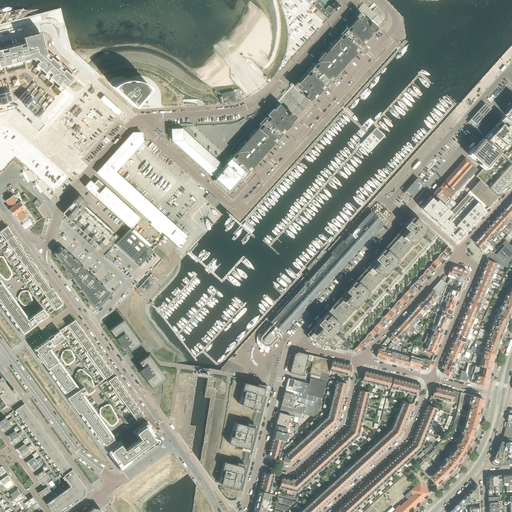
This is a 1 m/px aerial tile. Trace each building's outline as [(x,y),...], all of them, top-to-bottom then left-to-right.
[(313,5),(328,19),(329,18),(328,17),(330,14),(331,15),(340,7),(339,5),(338,4),(338,3),(337,3),(335,2),(333,4),(331,2),(328,5),(329,6),(325,10),(317,2),(313,5)] [(288,113),(289,114),(290,114),(296,107),(301,112),(305,108),(300,103),(306,97),(305,96),(304,95),(302,93),(302,92),(301,92),(298,90),(298,89),(295,87),(298,84),(301,81),(299,79),(304,74),(305,74),(306,75),(316,64),(318,61),(327,52),(329,49),(337,40),(339,38),(349,27),(355,20),(360,15),(363,17),(366,19),(367,20),(366,20),(367,21),(368,21),(370,23),(369,23),(370,23),(370,24),(376,29),(378,27),(372,21),(373,20),(376,16),(377,15),(376,15),(373,12),(372,11),(369,8),(363,3),(363,4),(360,8),(352,16),(348,20),(348,21),(325,46),(324,47),(313,59),(312,60),(302,71),(301,72),(291,83),(290,85),(290,88),(287,92),(285,90),(281,94),(283,96),(279,101),(277,99),(270,106),(269,107),(268,106),(260,111),(248,117),(249,119),(246,121),(245,118),(243,119),(238,122),(236,123),(235,123),(226,124),(213,125),(197,126),(197,127),(195,127),(179,128),(178,128),(171,128),(169,128),(169,129),(169,141),(170,142),(175,146),(175,147),(181,152),(187,157),(193,162),(193,163),(199,168),(205,173),(205,174),(208,176),(209,177),(211,175),(172,141),(172,140),(171,129),(182,129),(199,144),(221,164),(219,167),(221,169),(224,165),(225,165),(241,147),(279,104),(284,109),(285,110),(286,111),(288,113)] [(373,32),(376,29),(370,24),(370,23),(369,23),(370,23),(368,21),(367,21),(366,20),(367,20),(366,19),(363,17),(360,15),(355,20),(349,27),(339,38),(337,40),(329,49),(327,52),(318,61),(316,64),(306,75),(305,74),(304,74),(299,79),(301,81),(298,84),(295,87),(298,89),(298,90),(301,92),(302,92),(302,93),(304,95),(305,96),(306,97),(311,101),(316,95),(317,96),(348,61),(358,50),(366,42),(374,33),(373,32)] [(14,27),(0,30),(0,32),(1,37),(16,33),(14,27)] [(0,67),(29,60),(36,65),(63,90),(64,89),(74,78),(73,77),(74,76),(71,73),(70,74),(69,73),(65,70),(64,69),(65,68),(62,65),(61,66),(60,65),(61,64),(58,61),(56,62),(55,61),(52,58),(51,57),(52,56),(49,53),(47,54),(47,53),(43,39),(41,33),(23,38),(25,44),(24,44),(20,45),(19,45),(19,43),(13,45),(13,47),(7,48),(6,49),(5,47),(1,50),(0,50),(0,67)] [(109,79),(107,81),(115,89),(117,90),(124,96),(125,97),(134,106),(183,105),(183,100),(186,95),(182,94),(178,91),(174,88),(171,86),(167,82),(164,80),(162,79),(160,78),(158,77),(155,75),(150,73),(146,72),(143,71),(137,70),(134,70),(129,70),(124,71),(121,72),(117,74),(114,75),(111,77),(109,79)] [(9,90),(4,91),(7,103),(12,102),(9,90)] [(26,90),(18,99),(22,103),(30,94),(26,90)] [(227,93),(230,102),(236,101),(234,95),(234,91),(227,93)] [(230,102),(227,93),(221,94),(223,104),(230,102)] [(30,94),(22,103),(26,106),(25,107),(26,107),(34,98),(35,97),(30,94)] [(34,98),(26,107),(29,111),(38,102),(34,98)] [(38,102),(29,111),(33,114),(42,105),(38,102)] [(295,118),(290,114),(289,114),(288,113),(286,111),(285,110),(284,109),(279,104),(241,147),(225,165),(224,165),(221,169),(219,167),(221,164),(199,144),(182,129),(171,129),(172,140),(172,141),(211,175),(212,175),(216,178),(213,181),(228,194),(241,180),(253,166),(257,162),(283,134),(293,122),(292,122),(295,118)] [(473,128),(490,109),(487,106),(485,104),(474,115),(467,123),(473,128)] [(42,105),(33,114),(38,118),(46,109),(42,105)] [(511,124),(503,117),(494,127),(484,137),(486,139),(509,160),(511,162),(511,124)] [(370,132),(355,148),(365,157),(380,140),(370,132)] [(102,177),(106,182),(115,172),(142,142),(142,133),(141,133),(132,133),(97,173),(102,178),(102,177)] [(483,139),(470,153),(484,166),(487,168),(499,154),(493,148),(492,148),(488,145),(488,144),(483,139)] [(500,176),(505,170),(510,164),(499,154),(487,168),(484,166),(482,169),(476,176),(480,180),(489,188),(494,182),(500,176)] [(439,188),(450,198),(467,179),(468,178),(468,179),(477,169),(465,159),(439,188)] [(511,176),(505,170),(500,176),(509,184),(511,181),(511,176)] [(118,192),(127,183),(115,172),(106,182),(118,192)] [(509,184),(500,176),(494,182),(504,190),(506,188),(509,184)] [(407,192),(405,194),(411,200),(424,185),(418,180),(417,178),(406,190),(407,192)] [(90,181),(85,187),(90,192),(96,197),(131,229),(140,218),(100,182),(98,180),(94,184),(90,181)] [(486,210),(498,197),(489,188),(479,180),(467,193),(486,210)] [(504,190),(494,182),(489,188),(498,197),(498,196),(499,196),(502,193),(501,193),(504,190)] [(118,192),(126,200),(135,190),(127,183),(118,192)] [(456,204),(450,198),(439,188),(432,195),(444,206),(451,212),(456,204)] [(126,200),(135,207),(143,197),(135,190),(126,200)] [(209,193),(204,198),(215,208),(215,207),(219,202),(218,200),(209,193)] [(421,208),(420,208),(421,209),(423,210),(458,242),(486,210),(467,193),(451,212),(437,199),(436,201),(431,196),(422,206),(421,208)] [(22,196),(24,199),(28,204),(31,202),(25,194),(24,194),(22,196)] [(14,195),(5,201),(10,208),(9,209),(9,210),(10,211),(12,213),(14,215),(15,215),(23,209),(24,208),(22,205),(23,204),(21,201),(20,202),(19,202),(14,195)] [(84,206),(87,203),(79,195),(75,200),(67,208),(62,213),(66,217),(102,249),(108,242),(111,244),(118,236),(84,206)] [(143,214),(151,204),(143,197),(135,207),(143,214)] [(143,214),(151,222),(159,212),(151,204),(143,214)] [(363,222),(374,232),(378,228),(379,229),(387,219),(387,218),(379,211),(376,208),(372,212),(363,222)] [(23,209),(15,215),(20,221),(23,224),(30,219),(28,216),(28,215),(23,209)] [(511,216),(504,209),(500,214),(511,224),(511,216)] [(151,222),(159,229),(168,219),(159,212),(151,222)] [(496,218),(511,231),(511,230),(511,224),(500,214),(496,218)] [(451,249),(416,218),(414,216),(323,317),(307,334),(310,337),(316,342),(316,343),(317,344),(318,343),(339,349),(342,345),(347,350),(348,349),(352,350),(354,352),(358,352),(395,311),(451,249)] [(496,218),(493,222),(503,231),(507,235),(511,231),(496,218)] [(168,219),(159,229),(177,245),(186,236),(175,226),(168,219)] [(255,230),(246,222),(243,226),(252,234),(255,230)] [(374,232),(363,222),(359,227),(358,228),(351,236),(362,246),(374,232)] [(493,222),(489,226),(498,234),(499,235),(503,231),(493,222)] [(489,226),(486,229),(495,237),(498,234),(489,226)] [(2,230),(0,231),(0,235),(2,237),(10,231),(7,227),(4,229),(4,228),(2,229),(2,230)] [(153,251),(129,229),(115,244),(139,266),(153,251)] [(486,229),(483,232),(492,240),(495,237),(486,229)] [(10,231),(2,237),(5,242),(6,242),(5,241),(13,236),(14,236),(13,235),(11,231),(10,232),(10,231)] [(483,232),(480,236),(489,243),(492,240),(483,232)] [(500,235),(497,239),(502,243),(505,240),(504,239),(500,235)] [(13,236),(5,241),(6,242),(8,245),(9,246),(16,240),(13,236)] [(356,253),(362,246),(351,236),(349,238),(348,236),(344,241),(345,242),(345,243),(356,253)] [(480,236),(477,239),(486,247),(490,250),(492,252),(495,250),(496,250),(489,244),(489,243),(480,236)] [(475,242),(475,243),(475,244),(478,247),(477,248),(482,251),(486,255),(486,256),(492,252),(490,250),(486,247),(477,239),(478,239),(475,242)] [(8,245),(7,246),(7,247),(10,251),(11,251),(11,250),(19,245),(19,244),(16,240),(9,246),(8,245)] [(492,252),(486,256),(487,260),(500,265),(508,268),(511,264),(511,261),(511,246),(507,242),(505,240),(502,243),(499,247),(496,250),(495,250),(492,252)] [(347,263),(356,253),(345,243),(335,253),(338,255),(347,263)] [(19,245),(11,250),(11,251),(14,254),(14,255),(22,249),(23,249),(19,244),(19,245)] [(108,292),(86,272),(81,268),(82,267),(60,247),(54,254),(72,278),(73,277),(77,281),(75,283),(93,308),(108,292)] [(14,254),(13,255),(14,255),(17,260),(18,259),(25,253),(24,251),(25,251),(23,249),(23,250),(22,249),(14,255),(14,254)] [(25,253),(18,259),(21,263),(29,258),(27,256),(28,255),(27,254),(26,254),(25,253)] [(334,277),(341,269),(332,262),(338,255),(335,253),(333,255),(333,256),(331,255),(323,264),(324,265),(323,267),(334,277)] [(347,263),(338,255),(332,262),(341,269),(347,263)] [(21,263),(20,264),(23,268),(23,269),(24,268),(32,262),(31,262),(30,260),(31,260),(30,258),(29,259),(29,258),(21,263)] [(487,260),(485,264),(498,270),(498,269),(500,265),(487,260)] [(32,262),(24,268),(27,272),(36,266),(35,264),(34,264),(32,261),(31,262),(32,262)] [(485,264),(483,269),(494,273),(495,273),(503,277),(505,273),(498,270),(485,264)] [(36,266),(27,272),(30,276),(30,277),(38,271),(39,271),(37,268),(36,266)] [(450,288),(454,279),(458,268),(454,266),(453,267),(452,267),(451,271),(449,270),(447,276),(449,277),(447,284),(446,286),(450,288)] [(328,283),(334,277),(323,267),(317,273),(328,283)] [(458,280),(462,269),(458,268),(454,279),(458,280)] [(462,269),(458,280),(457,284),(462,286),(466,276),(465,276),(467,272),(466,272),(466,270),(462,269)] [(483,269),(481,274),(501,282),(503,277),(495,273),(494,273),(483,269)] [(30,276),(29,277),(30,277),(33,282),(41,276),(38,271),(30,277),(30,276)] [(322,290),(328,283),(317,273),(311,280),(315,284),(322,290)] [(481,274),(479,279),(498,286),(499,286),(500,284),(501,283),(501,282),(481,274)] [(41,276),(33,282),(36,286),(37,286),(37,285),(45,280),(41,276)] [(143,294),(155,282),(149,276),(149,277),(137,289),(141,292),(143,294)] [(441,279),(431,290),(441,298),(442,296),(444,291),(446,286),(447,284),(441,279)] [(479,279),(477,283),(479,284),(496,291),(498,286),(479,279)] [(45,280),(37,285),(37,286),(40,289),(40,290),(48,284),(45,280)] [(307,307),(322,290),(315,284),(311,280),(292,301),(299,306),(302,303),(307,307)] [(0,302),(17,326),(22,333),(47,315),(43,308),(42,309),(27,320),(4,287),(0,281),(0,302)] [(477,283),(475,288),(488,294),(494,296),(496,291),(479,284),(477,283)] [(40,289),(39,290),(42,295),(43,295),(44,294),(51,289),(51,288),(48,284),(40,290),(40,289)] [(458,297),(459,292),(454,290),(450,288),(446,286),(444,291),(458,297)] [(51,289),(44,294),(46,297),(46,298),(54,292),(51,288),(51,289)] [(475,288),(473,293),(483,298),(492,301),(493,297),(494,296),(488,294),(475,288)] [(431,290),(427,294),(435,301),(436,299),(437,300),(437,301),(439,302),(440,300),(441,298),(431,290)] [(456,301),(458,297),(444,291),(442,296),(456,301)] [(46,297),(45,298),(45,299),(48,303),(57,296),(54,292),(46,298),(46,297)] [(473,293),(471,298),(484,304),(489,306),(490,304),(492,301),(483,298),(473,293)] [(435,308),(438,304),(435,301),(427,294),(424,298),(432,305),(435,308)] [(503,302),(500,309),(511,313),(511,311),(511,309),(511,297),(507,296),(506,295),(503,302)] [(57,296),(48,303),(51,307),(60,300),(60,299),(58,296),(57,296)] [(454,306),(456,301),(442,296),(441,298),(440,300),(454,306)] [(429,308),(432,305),(424,298),(421,301),(429,308)] [(471,298),(469,303),(487,311),(489,306),(484,304),(471,298)] [(60,300),(51,307),(54,311),(63,304),(60,300)] [(452,310),(454,306),(440,300),(439,302),(438,304),(452,310)] [(300,314),(307,307),(302,303),(299,306),(292,301),(288,305),(299,316),(300,315),(300,314)] [(429,308),(421,301),(418,305),(425,312),(429,308)] [(469,303),(467,309),(485,316),(487,311),(469,303)] [(450,315),(452,310),(438,304),(435,308),(450,315)] [(292,324),(299,316),(288,305),(280,314),(291,324),(292,323),(292,324)] [(422,316),(425,312),(418,305),(414,309),(422,316)] [(448,319),(450,315),(435,308),(434,310),(433,312),(433,313),(448,319)] [(422,316),(414,309),(411,312),(419,319),(422,316)] [(467,309),(465,314),(483,321),(485,316),(467,309)] [(497,316),(494,322),(505,326),(508,320),(507,320),(508,318),(509,316),(510,317),(511,313),(500,309),(497,315),(497,316)] [(419,319),(411,312),(408,316),(416,323),(419,319)] [(446,325),(448,319),(433,313),(436,314),(433,320),(435,321),(446,325)] [(291,324),(280,314),(278,316),(274,321),(285,331),(291,324)] [(465,314),(463,319),(481,326),(481,325),(483,321),(465,314)] [(416,323),(408,316),(405,319),(419,332),(422,328),(416,323)] [(420,333),(419,332),(405,319),(402,323),(412,332),(411,332),(412,333),(415,335),(417,337),(420,333)] [(463,319),(461,324),(479,331),(481,326),(463,319)] [(75,320),(66,326),(70,331),(78,325),(75,320)] [(141,344),(123,320),(109,330),(123,348),(126,345),(131,351),(141,344)] [(283,333),(285,331),(274,321),(272,323),(272,324),(282,333),(283,333)] [(444,329),(446,325),(435,321),(433,325),(444,329)] [(480,329),(479,333),(489,336),(500,340),(502,334),(505,326),(494,322),(491,329),(491,330),(490,332),(480,329)] [(412,332),(402,323),(398,326),(406,333),(409,336),(412,333),(411,332),(412,332)] [(259,338),(259,341),(259,342),(260,342),(261,341),(262,341),(263,342),(263,343),(264,343),(265,344),(266,345),(268,344),(269,344),(270,344),(270,343),(275,338),(277,339),(282,333),(272,324),(268,330),(266,328),(260,335),(259,337),(259,338)] [(460,325),(458,329),(477,336),(478,333),(479,331),(461,324),(460,325)] [(78,325),(70,331),(73,335),(81,329),(78,325)] [(442,334),(444,329),(433,325),(432,325),(431,329),(442,334)] [(406,333),(398,326),(395,330),(403,337),(406,333)] [(81,329),(73,335),(76,340),(84,334),(81,329)] [(440,339),(442,334),(431,329),(430,329),(432,330),(430,335),(440,339)] [(458,329),(456,334),(472,340),(475,341),(475,340),(476,340),(477,336),(458,329)] [(403,337),(395,330),(392,334),(399,340),(400,340),(403,337)] [(59,331),(33,350),(37,355),(36,356),(46,370),(47,369),(64,393),(67,397),(68,398),(66,399),(76,413),(78,411),(95,436),(94,437),(100,444),(101,444),(103,446),(113,439),(83,396),(82,395),(88,391),(85,387),(84,388),(83,386),(78,390),(75,386),(49,349),(64,338),(59,331)] [(438,343),(440,339),(430,335),(427,333),(425,338),(438,343)] [(476,340),(475,343),(480,345),(479,346),(485,347),(484,350),(496,354),(498,347),(498,346),(500,340),(489,336),(479,333),(477,337),(487,340),(486,343),(476,340)] [(84,334),(76,340),(79,344),(88,338),(84,334)] [(394,343),(395,345),(399,340),(392,334),(388,338),(391,341),(394,343)] [(456,334),(454,339),(469,345),(470,345),(472,340),(456,334)] [(88,338),(79,344),(82,348),(91,342),(88,338)] [(262,341),(261,341),(261,343),(262,344),(263,345),(265,346),(266,346),(268,346),(270,345),(271,344),(277,339),(275,338),(270,343),(270,344),(269,344),(268,344),(266,345),(265,344),(264,343),(263,343),(263,342),(262,341)] [(436,348),(438,343),(425,338),(423,342),(427,344),(436,348)] [(454,339),(452,344),(466,350),(470,352),(471,352),(474,353),(476,348),(473,347),(472,346),(471,350),(467,349),(469,345),(454,339)] [(394,363),(399,340),(395,345),(394,343),(389,361),(394,363)] [(398,364),(403,344),(402,342),(400,340),(399,340),(394,363),(398,364)] [(384,360),(389,361),(394,343),(391,341),(389,344),(388,349),(387,349),(384,360)] [(91,342),(82,348),(85,353),(93,347),(94,347),(91,342)] [(403,365),(407,348),(405,346),(403,344),(398,364),(403,365)] [(435,352),(436,348),(427,344),(425,349),(435,352)] [(452,344),(450,349),(464,355),(465,352),(470,354),(470,352),(466,350),(452,344)] [(403,365),(408,366),(413,346),(412,346),(407,348),(403,365)] [(408,366),(414,368),(419,347),(413,346),(408,366)] [(86,353),(85,354),(88,358),(96,351),(93,347),(85,353),(86,353)] [(414,368),(419,369),(424,352),(424,348),(419,347),(414,368)] [(384,360),(387,349),(383,348),(383,349),(378,348),(376,357),(380,358),(380,359),(384,360)] [(450,349),(448,354),(461,360),(468,363),(471,364),(471,361),(472,359),(464,356),(464,355),(450,349)] [(472,359),(471,361),(479,363),(478,366),(491,369),(493,362),(493,361),(496,354),(484,350),(481,358),(478,357),(473,356),(472,358),(472,359)] [(96,351),(88,358),(91,362),(100,356),(96,351)] [(311,367),(314,356),(298,352),(294,354),(289,372),(302,376),(305,366),(311,367)] [(429,367),(433,356),(424,352),(419,369),(423,370),(423,369),(425,370),(427,369),(428,367),(429,367)] [(448,354),(446,359),(459,364),(461,360),(448,354)] [(166,379),(156,365),(149,355),(138,362),(143,368),(139,371),(152,389),(166,379)] [(100,356),(91,362),(94,366),(103,360),(100,356)] [(330,371),(332,360),(314,356),(311,367),(310,373),(309,378),(310,378),(319,380),(320,376),(321,372),(329,374),(330,371)] [(446,359),(444,363),(454,367),(456,368),(457,369),(459,364),(446,359)] [(103,360),(94,366),(97,371),(106,365),(103,360)] [(332,360),(330,371),(349,375),(351,367),(350,367),(350,366),(348,365),(349,365),(332,360)] [(444,363),(442,368),(443,368),(444,368),(444,369),(454,373),(457,374),(458,370),(456,369),(456,368),(454,367),(444,363)] [(106,365),(97,371),(101,375),(109,369),(106,365)] [(475,365),(470,382),(481,385),(483,385),(485,385),(486,384),(487,383),(488,383),(488,379),(489,379),(491,369),(478,366),(475,365)] [(109,369),(101,375),(104,380),(112,374),(109,369)] [(443,370),(442,373),(452,377),(455,378),(459,379),(460,375),(459,374),(457,374),(454,373),(444,369),(443,370)] [(0,410),(6,406),(19,397),(3,374),(0,370),(0,410)] [(373,384),(375,384),(377,374),(365,371),(364,375),(362,380),(361,380),(361,382),(362,382),(362,381),(364,381),(364,383),(373,385),(373,384)] [(306,394),(316,396),(316,397),(323,398),(324,392),(328,377),(329,374),(321,372),(320,376),(319,380),(310,378),(308,384),(307,383),(302,382),(288,378),(285,389),(306,394)] [(390,383),(392,378),(377,374),(375,384),(377,385),(377,386),(386,388),(387,387),(388,388),(389,383),(390,383)] [(115,375),(107,381),(111,385),(118,380),(117,379),(118,378),(117,376),(116,377),(115,375)] [(404,391),(407,381),(392,378),(390,383),(389,383),(388,388),(388,389),(390,389),(391,389),(390,391),(392,391),(393,390),(402,392),(402,391),(404,391)] [(334,394),(344,397),(347,384),(346,383),(330,379),(329,382),(333,383),(335,384),(333,392),(334,392),(334,394)] [(118,380),(111,385),(114,389),(114,390),(121,385),(120,383),(121,383),(120,381),(119,381),(118,380)] [(252,455),(263,415),(270,387),(247,381),(247,383),(244,383),(239,404),(241,405),(236,423),(234,422),(228,444),(231,444),(226,462),(224,462),(218,483),(231,487),(230,489),(243,492),(250,461),(248,461),(250,454),(252,455)] [(407,381),(404,391),(406,392),(406,393),(417,396),(418,394),(420,385),(407,381)] [(114,389),(112,390),(113,391),(116,395),(124,389),(124,388),(124,387),(123,385),(122,386),(121,385),(114,390),(114,389)] [(451,401),(453,391),(437,387),(437,388),(436,387),(435,389),(434,388),(432,395),(431,395),(430,397),(432,398),(432,397),(451,401)] [(124,389),(116,395),(119,399),(128,393),(127,392),(126,390),(125,390),(124,389)] [(355,403),(366,405),(366,404),(367,404),(369,395),(368,394),(369,392),(359,390),(355,403)] [(283,399),(303,403),(304,401),(298,399),(299,398),(297,398),(298,396),(284,392),(283,399)] [(128,393),(119,399),(122,404),(124,403),(123,403),(131,398),(130,396),(131,396),(129,394),(128,394),(128,393)] [(320,408),(323,398),(316,397),(316,396),(306,394),(303,404),(320,408)] [(340,410),(344,397),(334,394),(333,396),(332,396),(330,405),(331,406),(330,407),(340,410)] [(468,411),(481,415),(482,410),(482,409),(482,407),(483,405),(483,402),(483,401),(482,400),(483,400),(482,400),(481,399),(481,398),(480,398),(471,395),(469,403),(470,404),(468,411)] [(131,398),(123,403),(124,403),(126,407),(127,407),(134,402),(133,401),(134,400),(132,398),(132,399),(131,398)] [(320,411),(320,408),(303,404),(303,403),(283,399),(280,408),(302,414),(314,417),(320,411)] [(396,413),(408,418),(413,405),(412,405),(407,403),(403,401),(401,401),(396,413)] [(422,417),(432,421),(432,419),(433,420),(438,409),(431,406),(433,402),(431,401),(429,406),(427,405),(422,417)] [(126,407),(125,408),(129,413),(130,412),(137,406),(136,405),(137,405),(135,403),(134,402),(127,407),(126,407)] [(85,488),(53,444),(24,403),(12,412),(14,414),(16,413),(64,480),(65,479),(70,486),(48,501),(47,500),(45,502),(52,511),(60,511),(84,495),(85,488)] [(352,416),(362,419),(363,417),(364,417),(366,408),(365,408),(366,405),(355,403),(352,416)] [(137,406),(130,412),(133,416),(140,411),(139,410),(140,409),(139,407),(138,408),(137,406)] [(337,423),(340,410),(330,407),(328,418),(327,418),(326,419),(329,422),(330,421),(334,426),(337,423)] [(301,418),(302,414),(280,408),(277,419),(293,423),(295,417),(301,418)] [(140,411),(133,416),(136,421),(144,415),(143,414),(143,413),(142,411),(141,412),(140,411)] [(457,423),(464,426),(477,430),(479,423),(480,419),(481,415),(468,411),(466,419),(459,416),(459,417),(458,417),(459,412),(457,411),(454,423),(457,423)] [(402,432),(408,418),(396,413),(391,425),(393,426),(392,427),(396,428),(396,429),(402,432)] [(349,430),(347,431),(354,439),(358,435),(360,430),(361,430),(362,427),(363,421),(362,421),(362,419),(352,416),(349,430)] [(8,422),(8,421),(5,417),(0,420),(0,426),(1,427),(8,422)] [(417,430),(427,433),(427,432),(428,432),(432,423),(431,423),(432,421),(422,417),(417,430)] [(323,436),(334,426),(330,421),(329,422),(326,419),(325,418),(319,423),(316,426),(317,427),(316,428),(323,436)] [(276,426),(297,431),(299,425),(293,423),(277,419),(276,426)] [(12,426),(9,423),(8,422),(1,427),(5,434),(10,430),(9,429),(12,426)] [(142,450),(147,446),(148,448),(155,444),(160,441),(155,435),(154,433),(146,422),(132,432),(138,440),(127,449),(121,441),(117,443),(107,450),(115,461),(116,463),(121,469),(125,465),(131,460),(130,458),(135,455),(142,450)] [(390,428),(382,435),(390,444),(401,435),(402,432),(396,429),(396,428),(392,427),(393,426),(391,425),(390,428)] [(294,435),(297,431),(276,426),(275,430),(294,435)] [(474,437),(477,430),(464,426),(461,432),(462,432),(459,439),(471,444),(472,442),(472,441),(474,437)] [(511,465),(511,459),(509,460),(506,460),(506,458),(504,458),(503,456),(505,452),(505,451),(509,452),(509,455),(511,455),(511,428),(511,429),(506,427),(503,436),(500,445),(496,453),(492,462),(493,465),(495,466),(511,465)] [(312,445),(323,436),(316,428),(314,429),(313,429),(306,435),(307,436),(305,437),(312,445)] [(18,435),(15,430),(12,432),(10,430),(5,434),(10,441),(18,435)] [(275,430),(273,438),(284,441),(287,441),(294,435),(275,430)] [(412,443),(411,443),(416,448),(414,450),(417,453),(420,451),(419,450),(421,448),(422,444),(423,444),(427,436),(426,435),(427,433),(417,430),(412,443)] [(347,431),(337,440),(344,448),(345,447),(346,448),(353,441),(352,441),(354,439),(347,431)] [(21,440),(18,436),(18,435),(10,441),(15,447),(20,444),(18,442),(21,440)] [(390,444),(382,435),(378,439),(378,440),(377,439),(373,443),(375,444),(373,445),(380,453),(390,444)] [(302,454),(312,445),(305,437),(304,439),(303,438),(296,444),(297,445),(295,446),(302,454)] [(284,441),(273,438),(268,455),(269,455),(269,456),(270,456),(270,457),(279,460),(282,448),(284,441)] [(452,450),(463,457),(465,455),(464,454),(467,451),(469,447),(471,444),(459,439),(456,445),(452,450)] [(327,450),(334,457),(335,456),(336,457),(343,450),(342,450),(344,448),(337,440),(327,450)] [(27,448),(27,447),(24,443),(21,445),(20,444),(15,447),(20,454),(27,448)] [(416,454),(417,453),(414,450),(416,448),(411,443),(399,454),(406,461),(408,460),(408,461),(416,454)] [(371,462),(380,453),(373,445),(372,444),(366,449),(367,450),(364,452),(365,453),(364,454),(371,462)] [(292,463),(302,454),(295,446),(294,448),(293,447),(286,453),(287,454),(285,456),(286,457),(284,458),(284,461),(289,462),(290,461),(292,463)] [(31,453),(28,449),(27,448),(20,454),(24,460),(29,457),(28,455),(31,453)] [(327,450),(317,459),(324,466),(325,465),(326,466),(333,459),(332,459),(334,457),(327,450)] [(444,461),(454,470),(456,467),(455,467),(461,460),(463,457),(452,450),(452,451),(449,456),(444,461)] [(361,471),(371,462),(364,454),(362,456),(361,455),(359,457),(358,457),(353,461),(355,462),(353,464),(361,471)] [(405,462),(406,461),(399,454),(389,463),(396,470),(398,469),(398,470),(406,463),(405,462)] [(37,461),(33,456),(30,459),(29,457),(24,460),(29,467),(37,461)] [(322,468),(324,466),(317,459),(307,468),(314,476),(315,474),(316,475),(323,469),(322,468)] [(452,472),(454,470),(444,461),(440,466),(438,465),(436,462),(433,465),(428,459),(427,460),(426,462),(431,467),(434,471),(443,480),(445,478),(448,475),(451,472),(452,472)] [(40,466),(38,462),(37,461),(29,467),(34,473),(39,470),(37,468),(40,466)] [(421,467),(425,472),(431,467),(426,462),(425,463),(423,464),(422,466),(421,467)] [(351,480),(361,471),(353,464),(352,465),(350,463),(343,470),(344,472),(344,473),(351,480)] [(395,472),(396,470),(389,463),(380,472),(387,480),(389,479),(396,472),(395,472)] [(307,468),(295,479),(299,483),(299,484),(301,487),(305,483),(306,484),(313,478),(312,477),(314,476),(307,468)] [(46,474),(43,470),(40,472),(39,470),(34,473),(39,480),(46,474)] [(341,489),(351,480),(344,473),(343,473),(342,471),(338,474),(339,475),(338,476),(338,475),(333,479),(335,480),(334,482),(341,489)] [(443,480),(434,471),(434,472),(429,476),(437,485),(440,482),(441,482),(443,480)] [(266,486),(271,487),(276,488),(277,488),(277,487),(272,485),(274,474),(266,472),(266,473),(265,473),(264,474),(263,474),(261,481),(267,482),(266,486)] [(369,481),(377,489),(387,480),(380,472),(369,481)] [(11,480),(8,475),(6,473),(1,477),(3,479),(0,480),(0,481),(3,486),(11,480)] [(50,479),(47,475),(46,474),(39,480),(43,487),(48,483),(47,481),(50,479)] [(296,492),(301,487),(299,484),(299,483),(295,479),(294,479),(292,479),(292,480),(282,477),(279,487),(282,488),(281,489),(290,491),(290,490),(296,492)] [(16,487),(11,480),(3,486),(7,490),(10,488),(11,490),(16,487)] [(269,494),(271,487),(266,486),(267,482),(261,481),(259,491),(269,494)] [(330,499),(341,489),(334,482),(333,482),(331,481),(327,485),(328,485),(327,486),(326,485),(323,489),(324,490),(323,491),(330,499)] [(369,481),(360,490),(367,498),(369,497),(376,491),(376,490),(377,489),(369,481)] [(412,499),(417,504),(429,493),(419,482),(404,496),(407,500),(408,502),(412,499)] [(53,490),(48,483),(43,487),(45,488),(39,493),(42,498),(53,490)] [(21,493),(16,487),(11,490),(12,492),(9,494),(13,499),(21,493)] [(321,508),(330,499),(323,491),(322,489),(314,496),(315,497),(314,498),(314,497),(312,498),(321,508)] [(367,498),(360,490),(350,499),(356,507),(358,505),(359,506),(366,500),(367,498)] [(256,501),(255,505),(267,508),(268,505),(271,497),(270,496),(270,494),(269,494),(259,491),(258,494),(258,497),(257,499),(257,500),(256,501)] [(25,500),(24,498),(21,493),(13,499),(16,503),(19,501),(20,503),(25,500)] [(36,502),(33,497),(27,502),(25,500),(20,503),(25,510),(36,502)] [(306,511),(315,511),(321,508),(312,498),(303,506),(305,508),(303,509),(306,511)] [(355,508),(356,507),(350,499),(340,508),(343,511),(352,511),(356,509),(355,508)] [(408,511),(417,504),(412,499),(408,502),(407,500),(400,506),(399,505),(395,510),(393,511),(408,511)] [(458,511),(458,502),(450,510),(449,511),(458,511)]
